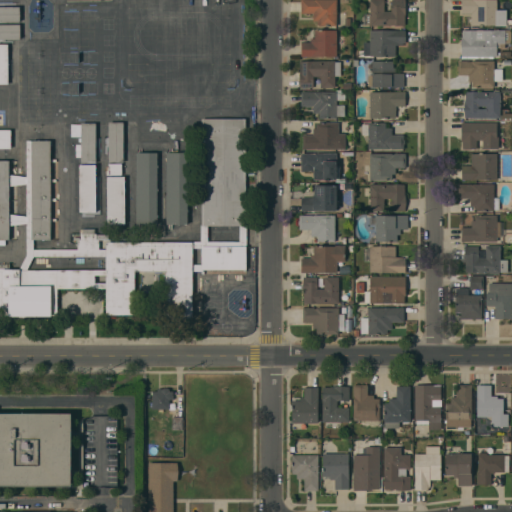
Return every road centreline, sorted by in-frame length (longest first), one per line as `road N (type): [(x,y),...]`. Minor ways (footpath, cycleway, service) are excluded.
road 1 (residential): [(511,352),(0,355)]
road 2 (residential): [(275,0),(276,511)]
road 3 (residential): [(432,0),(439,352)]
